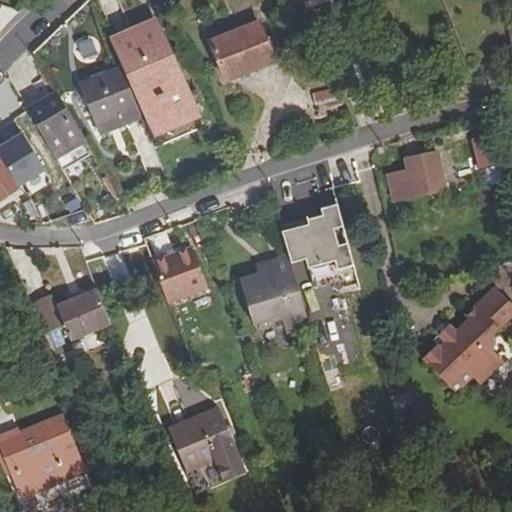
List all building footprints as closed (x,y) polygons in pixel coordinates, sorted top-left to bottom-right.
[(116,42),(158,133),(198,115),(157,23),(116,42)] [(260,24),(212,42),(228,82),(275,64),(260,24)] [(343,50),(330,56),(341,84),(355,77),(343,50)] [(138,107),(122,69),(82,86),(97,123),(138,107)] [(335,89),(316,95),(319,107),(338,102),(335,89)] [(58,94),(28,111),(56,159),(88,141),(58,94)] [(7,123),(24,153),(39,143),(22,114),(7,123)] [(16,157),(24,153),(7,123),(0,127),(16,157)] [(406,161),(427,157),(423,138),(397,145),(402,162),(397,163),(399,174),(409,172),(406,161)] [(492,140),(478,143),(484,166),(498,162),(492,140)] [(0,199),(23,186),(0,152),(0,199)] [(436,154),(427,157),(406,161),(409,172),(399,174),(389,175),(395,201),(444,190),(436,154)] [(60,202),(47,208),(54,219),(67,212),(60,202)] [(348,293),(360,290),(337,204),(320,209),(322,216),(308,220),(310,226),(298,229),(313,275),(319,294),(346,286),(348,293)] [(308,220),(281,227),(289,254),(297,281),(313,275),(298,229),(310,226),(308,220)] [(209,290),(194,249),(155,263),(169,304),(209,290)] [(289,328),(309,321),(297,281),(289,254),(272,258),(276,267),(261,271),(243,277),(257,321),(284,312),(289,328)] [(258,263),(261,271),(276,267),(272,258),(258,263)] [(469,320),(457,332),(442,347),(438,342),(423,357),(455,390),(470,376),(478,385),(503,361),(493,349),(492,334),(511,315),(511,304),(496,288),(466,316),(469,320)] [(71,342),(112,325),(99,292),(58,309),(64,327),(71,342)] [(52,296),(30,305),(42,336),(64,327),(58,309),(52,296)] [(442,347),(457,332),(449,323),(434,338),(438,342),(442,347)] [(62,382),(68,399),(90,389),(83,374),(62,382)] [(218,410),(169,431),(187,473),(214,461),(224,484),(246,475),(218,410)] [(63,418),(22,435),(0,443),(0,446),(5,458),(0,459),(0,462),(20,511),(89,484),(63,418)] [(0,446),(0,443),(22,435),(18,427),(0,434),(0,459),(5,458),(0,446)]
